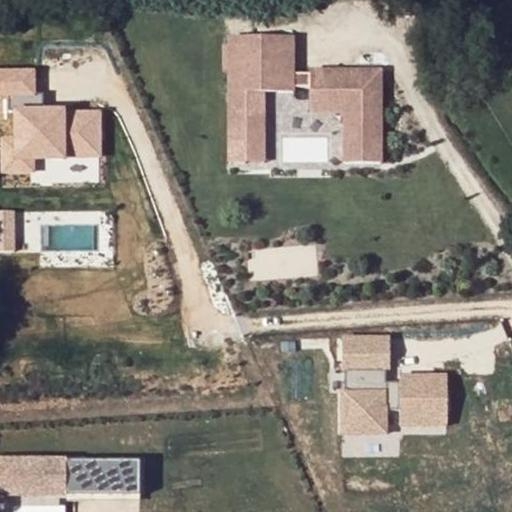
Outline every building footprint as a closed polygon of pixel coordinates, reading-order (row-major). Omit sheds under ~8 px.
[(293,38),(229,38),(229,93),(260,93),(293,94),(293,88),(310,88),(310,114),(344,114),(344,164),(380,164),(380,85),(356,85),(356,72),(310,72),(310,75),(292,75),(293,38)] [(33,73),(0,73),(0,96),(8,96),(8,113),(15,113),(15,141),(15,161),(31,161),(63,161),(63,158),(99,158),(99,115),(63,115),(63,113),(43,113),(33,113),(33,95),(33,73)] [(260,93),(229,93),(229,130),(241,130),(241,156),(245,157),(245,164),(260,164),(260,93)] [(43,95),(33,95),(33,113),(43,113),(43,95)] [(241,156),(241,130),(229,130),(229,164),(245,164),(245,157),(241,156)] [(15,141),(0,140),(0,173),(31,173),(31,161),(15,161),(15,141)] [(0,244),(13,244),(13,212),(0,212),(0,244)] [(0,252),(13,253),(13,244),(0,244),(0,252)] [(390,371),(390,339),(341,340),(342,371),(344,371),(344,393),(342,393),(342,436),(386,436),(386,412),(399,412),(399,427),(447,426),(447,377),(399,377),(399,384),(386,384),(386,371),(390,371)] [(141,463),(0,461),(0,498),(140,500),(141,463)]
